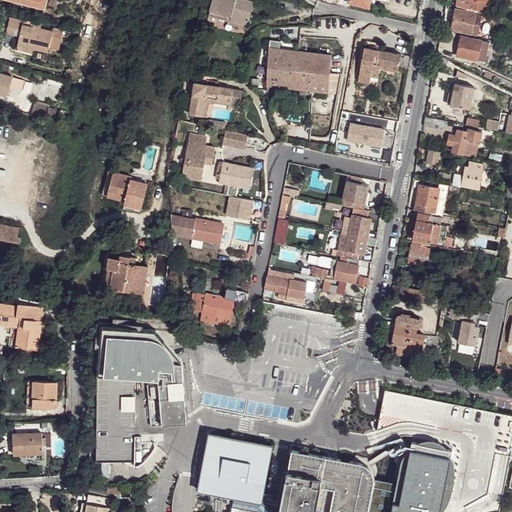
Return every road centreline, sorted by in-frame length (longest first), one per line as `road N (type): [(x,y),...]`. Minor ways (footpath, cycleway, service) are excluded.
road 1 (residential): [(363,363),(433,0)]
road 2 (residential): [(363,363),(511,392)]
road 3 (unknown): [(143,321),(168,332),(182,350),(203,423)]
